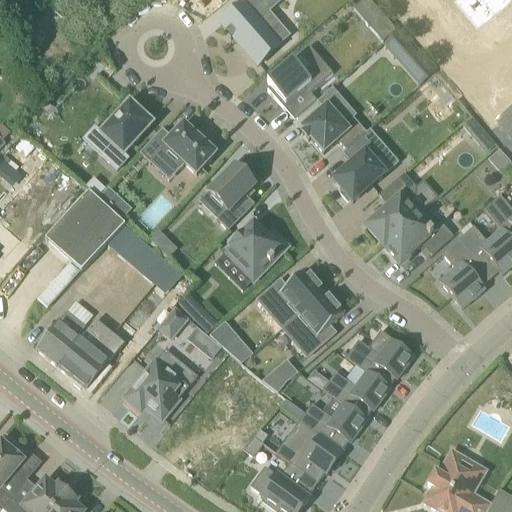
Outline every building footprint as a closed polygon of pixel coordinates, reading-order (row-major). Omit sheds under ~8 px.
[(244,7),(221,27),(227,34),(225,36),(226,36),(228,35),(232,40),(231,42),(233,41),(257,69),(281,49),(259,24),(287,0),(250,0),(249,1),(251,2),(244,7)] [(381,15),(367,0),(354,12),(367,27),(381,15)] [(477,33),(495,18),(479,0),(458,0),(453,4),(477,33)] [(479,0),(495,18),(511,4),(507,0),(479,0)] [(411,50),(398,35),(384,48),(397,63),(411,50)] [(268,86),(278,98),(275,100),(283,109),(286,107),(298,121),(318,104),(311,96),(330,80),(318,65),(305,77),(294,64),(268,86)] [(131,107),(130,106),(100,138),(111,148),(101,159),(117,174),(128,162),(124,158),(153,128),(141,117),(144,114),(133,105),(131,107)] [(327,109),(302,131),(324,157),(338,144),(346,153),(367,136),(353,120),(344,128),(327,109)] [(511,114),(496,127),(511,145),(511,114)] [(481,131),(472,119),(462,127),(472,138),(481,131)] [(172,142),(163,133),(141,158),(151,167),(161,156),(180,174),(186,168),(197,179),(217,158),(184,128),(172,142)] [(373,164),(387,152),(370,133),(343,157),(352,167),(333,183),(343,194),(340,197),(348,206),(351,203),(353,206),(385,178),(373,164)] [(510,165),(499,153),(488,162),(499,174),(510,165)] [(9,168),(1,162),(0,162),(0,177),(1,178),(9,168)] [(236,170),(210,196),(228,214),(219,223),(231,235),(256,210),(246,200),(256,190),(249,182),(251,179),(242,170),(239,173),(236,170)] [(383,249),(421,215),(410,202),(416,197),(417,191),(405,177),(380,199),(390,210),(367,230),(383,249)] [(95,180),(88,188),(100,199),(107,191),(95,180)] [(101,202),(111,211),(120,201),(110,191),(101,202)] [(46,243),(72,265),(81,273),(83,274),(106,247),(124,226),(87,193),(46,243)] [(511,212),(501,200),(484,214),(502,234),(511,245),(511,212)] [(437,233),(421,215),(383,249),(385,249),(401,267),(422,248),(432,259),(453,240),(443,228),(437,233)] [(164,297),(171,289),(181,277),(124,226),(106,247),(155,289),(164,297)] [(254,284),(287,250),(271,235),(266,240),(254,227),(243,237),(242,236),(232,247),(233,248),(225,256),(254,284)] [(511,270),(511,245),(502,234),(487,246),(474,231),(458,244),(481,271),(490,264),(502,279),(511,270)] [(164,260),(175,253),(161,233),(151,240),(164,260)] [(472,278),(481,271),(458,244),(442,258),(455,273),(440,286),(462,313),(485,293),(472,278)] [(180,268),(189,277),(206,260),(198,251),(180,268)] [(0,279),(3,282),(14,269),(0,257),(0,279)] [(81,273),(72,265),(38,303),(47,311),(81,273)] [(297,323),(326,298),(307,276),(288,293),(282,286),(259,306),(273,322),(286,311),(297,323)] [(346,320),(326,298),(297,323),(308,336),(295,347),(309,363),(337,339),(331,332),(346,320)] [(203,315),(188,299),(179,308),(195,323),(203,315)] [(139,354),(153,337),(142,327),(153,314),(142,305),(117,336),(139,354)] [(108,313),(98,323),(111,337),(122,327),(108,313)] [(186,324),(175,315),(160,333),(171,342),(186,324)] [(36,353),(57,370),(79,345),(75,342),(84,331),(66,316),(36,353)] [(225,328),(210,340),(230,357),(236,362),(242,367),(252,359),(225,328)] [(81,390),(86,394),(107,367),(112,371),(122,358),(98,339),(96,341),(95,340),(86,350),(79,345),(57,370),(75,384),(73,386),(80,392),(81,390)] [(346,362),(366,377),(367,376),(389,393),(390,392),(388,391),(395,382),(397,383),(413,360),(391,344),(379,359),(359,344),(346,362)] [(189,391),(156,364),(125,402),(141,415),(145,410),(162,424),(189,391)] [(277,396),(286,385),(276,373),(263,384),(277,396)] [(373,415),(389,393),(367,376),(366,377),(356,391),(335,376),(323,394),(343,409),(344,408),(366,425),(367,424),(365,423),(372,414),(373,415)] [(197,453),(217,429),(203,418),(225,392),(211,380),(182,414),(189,420),(176,436),(197,453)] [(280,412),(299,426),(305,418),(286,404),(280,412)] [(350,447),(366,425),(344,408),(343,409),(333,423),(312,408),(305,418),(299,426),(320,441),(320,440),(343,457),(343,456),(342,455),(348,446),(350,447)] [(230,441),(217,429),(197,453),(218,471),(231,455),(238,460),(244,454),(254,442),(261,434),(267,426),(252,414),(230,441)] [(261,434),(254,442),(262,447),(266,442),(265,437),(261,434)] [(327,479),(343,457),(320,440),(320,441),(309,455),(289,440),(276,457),(291,468),(291,467),(318,487),(325,477),(327,479)] [(262,447),(254,442),(244,454),(254,461),(263,448),(262,447)] [(2,511),(27,483),(16,474),(24,464),(14,456),(15,453),(6,445),(3,447),(1,445),(0,446),(0,511),(2,511)] [(489,511),(492,508),(474,498),(487,475),(452,455),(439,476),(435,474),(428,488),(433,491),(424,506),(433,511),(489,511)] [(309,500),(318,487),(291,467),(291,468),(282,480),(277,477),(261,500),(265,503),(263,506),(271,511),(302,511),(310,501),(309,500)] [(39,492),(27,483),(2,511),(54,511),(68,496),(59,488),(56,492),(46,484),(39,492)] [(78,504),(68,496),(54,511),(79,511),(75,508),(78,504)]
